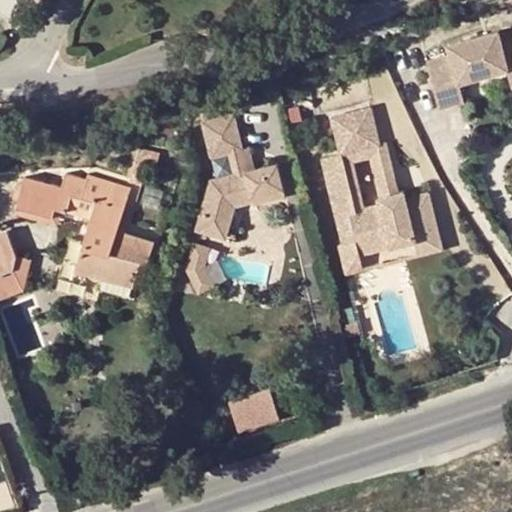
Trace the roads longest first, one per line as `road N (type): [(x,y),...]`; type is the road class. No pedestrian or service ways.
road 1 (residential): [(402,0),(363,22),(142,83),(0,98)]
road 2 (secondary): [(181,511),(509,400)]
road 3 (residential): [(0,396),(43,511)]
